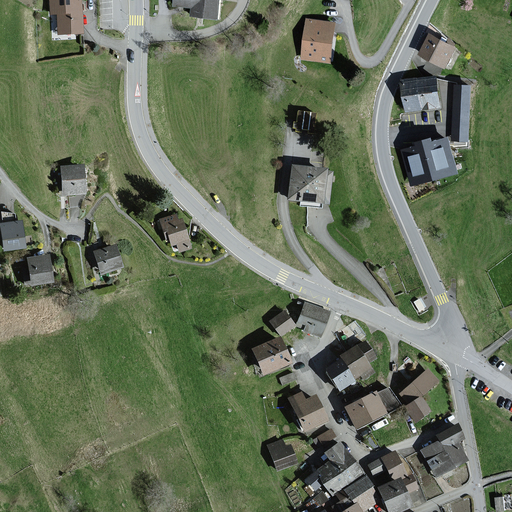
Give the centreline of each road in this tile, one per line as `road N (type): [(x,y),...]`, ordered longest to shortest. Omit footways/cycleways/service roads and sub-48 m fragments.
road 1 (tertiary): [(136,0),(137,121),(165,176),(257,261),(341,301)]
road 2 (tertiary): [(447,336),(450,316),(382,145),(387,98),(432,0)]
road 3 (residential): [(341,301),(315,374),(352,449),(376,454),(464,416)]
